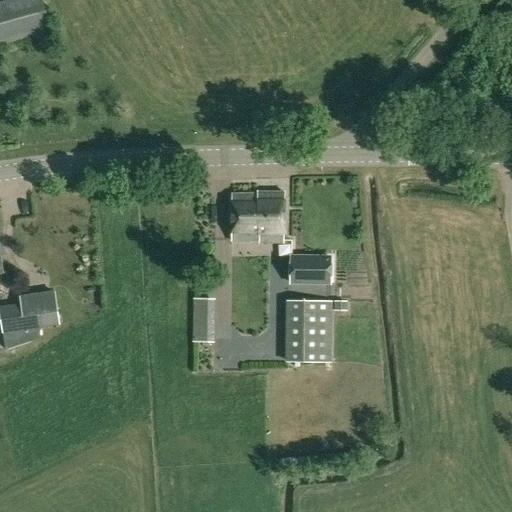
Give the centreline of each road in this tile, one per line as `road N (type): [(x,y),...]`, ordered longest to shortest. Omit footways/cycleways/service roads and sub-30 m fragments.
road 1 (tertiary): [(0,175),(360,156)]
road 2 (unclassified): [(360,156),(377,110),(476,0)]
road 3 (tertiary): [(360,156),(511,158)]
